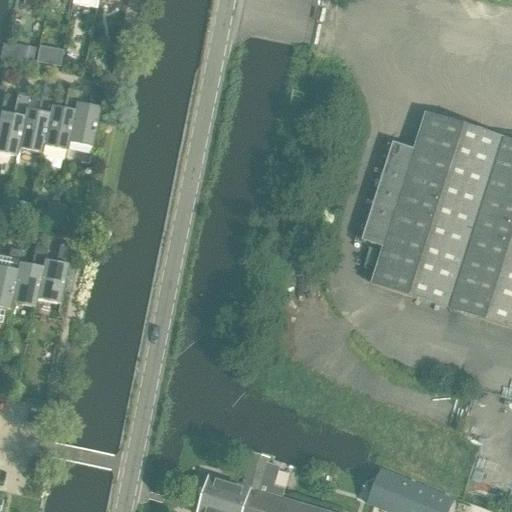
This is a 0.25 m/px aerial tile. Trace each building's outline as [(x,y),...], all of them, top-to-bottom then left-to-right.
[(32,67),(36,50),(19,47),(16,64),(32,67)] [(40,47),(37,63),(44,64),(47,49),(40,47)] [(62,69),(71,70),(72,64),(69,60),(63,59),(62,69)] [(78,92),(68,145),(92,150),(104,90),(92,87),(88,107),(77,104),(79,93),(78,92)] [(54,96),(43,148),(66,152),(68,145),(78,92),(67,90),(63,110),(52,108),(54,96)] [(28,99),(18,151),(42,155),(43,148),(54,96),(42,94),(38,114),(27,111),(29,100),(28,99)] [(0,155),(16,158),(18,151),(28,99),(16,97),(13,116),(0,113),(0,155)] [(372,285),(479,320),(511,330),(511,140),(479,130),(427,114),(415,152),(394,145),(363,241),(384,248),(372,285)] [(21,203),(19,217),(29,218),(31,205),(21,203)] [(32,206),(29,218),(42,220),(43,213),(39,207),(32,206)] [(65,227),(62,219),(53,223),(56,231),(65,227)] [(46,249),(34,309),(35,309),(36,301),(60,306),(72,247),(60,244),(56,264),(44,261),(47,249),(46,249)] [(21,252),(9,311),(10,312),(11,305),(34,309),(46,249),(35,246),(31,267),(20,264),(22,253),(21,252)] [(0,256),(0,326),(4,327),(7,311),(9,311),(21,252),(11,250),(9,258),(0,256)] [(269,461),(252,456),(241,488),(211,479),(200,511),(322,511),(271,496),(279,469),(268,465),(269,461)] [(382,471),(368,506),(382,511),(448,511),(453,501),(382,471)]
